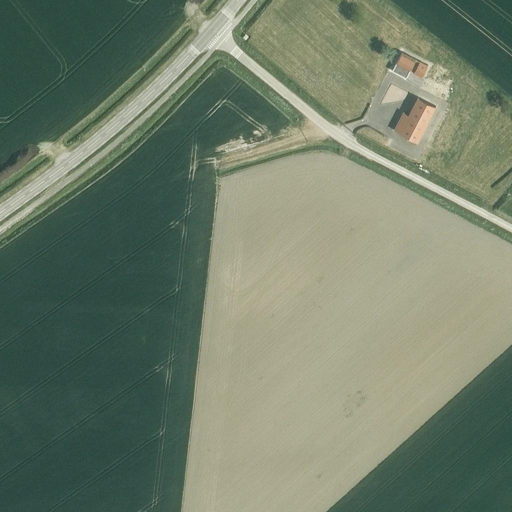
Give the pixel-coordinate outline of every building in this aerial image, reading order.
[(403,52),(393,70),(406,77),(422,85),(426,78),(422,76),(427,65),(403,52)] [(427,76),(435,80),(447,58),(438,54),(427,76)] [(403,99),(407,91),(393,86),(390,94),(403,99)] [(433,105),(417,97),(408,114),(403,112),(395,129),(416,140),(433,105)] [(437,106),(422,140),(441,148),(456,113),(437,106)]
